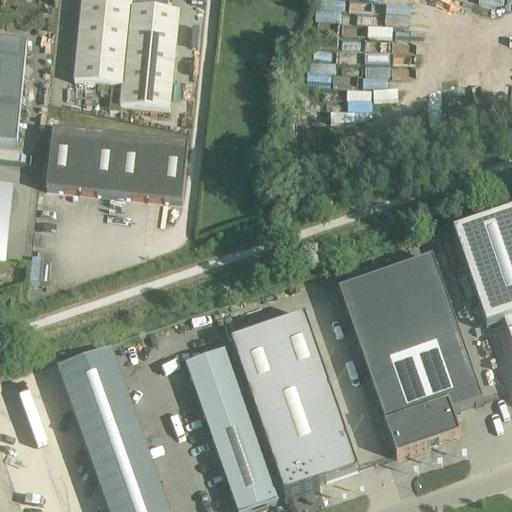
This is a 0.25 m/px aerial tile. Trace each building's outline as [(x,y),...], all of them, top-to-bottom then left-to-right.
[(122,111),(170,115),(179,16),(167,15),(168,0),(82,0),(74,86),(124,91),(122,111)] [(0,148),(15,150),(26,47),(0,44),(0,148)] [(85,139),(51,135),(44,195),(78,198),(85,139)] [(112,202),(118,143),(85,139),(78,198),(112,202)] [(152,146),(118,143),(112,202),(146,206),(152,146)] [(186,150),(152,146),(146,206),(180,210),(186,150)] [(0,264),(4,265),(11,192),(0,190),(0,264)] [(511,348),(511,216),(453,237),(486,334),(505,327),(511,348)] [(432,264),(339,296),(397,462),(453,443),(453,441),(448,443),(445,435),(457,431),(452,417),(482,407),(432,264)] [(304,319),(231,345),(284,500),(358,474),(304,319)] [(57,373),(106,511),(166,511),(110,355),(57,373)] [(264,511),(278,507),(278,506),(277,506),(224,355),(186,369),(236,511),(264,511)]
